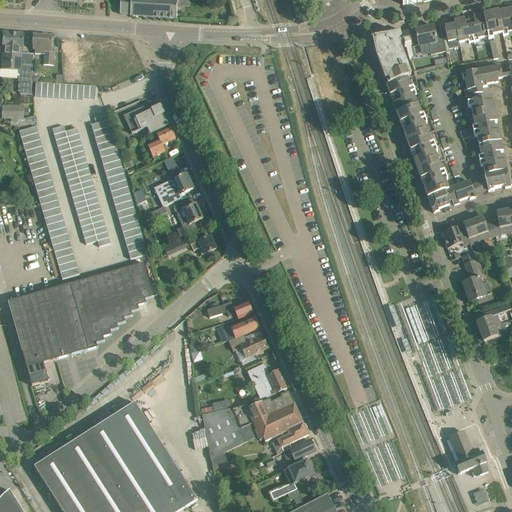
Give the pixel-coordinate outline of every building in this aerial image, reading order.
[(120,0),(120,15),(131,16),(130,16),(177,19),(177,0),(120,0)] [(511,32),(511,9),(497,13),(502,34),(503,34),(503,37),(508,36),(508,33),(511,32)] [(493,36),(502,34),(497,13),(478,17),(483,38),(488,37),(488,40),(494,39),(493,36)] [(465,19),(464,20),(468,41),(469,44),(479,42),(479,39),(483,38),(478,17),(468,19),(469,25),(475,24),(475,26),(466,28),(465,19)] [(459,43),(468,41),(464,20),(454,22),(459,43)] [(460,47),(459,43),(454,22),(450,22),(451,27),(445,28),(449,49),(460,47)] [(431,56),(446,53),(443,39),(436,40),(434,27),(416,30),(417,37),(416,37),(417,39),(419,47),(429,45),(431,56)] [(2,70),(1,78),(20,79),(19,92),(31,93),(34,58),(21,57),(22,48),(23,48),(23,45),(24,35),(4,34),(3,46),(4,46),(2,70)] [(409,34),(408,34),(373,42),(374,49),(373,49),(385,81),(388,80),(389,81),(390,83),(388,84),(388,85),(407,78),(409,77),(411,76),(402,49),(412,47),(409,34)] [(45,53),(44,66),(54,66),(55,53),(51,53),(51,47),(52,47),(53,37),(33,36),(33,46),(33,50),(35,50),(35,54),(40,55),(41,53),(45,53)] [(89,45),(68,44),(66,60),(88,61),(89,45)] [(473,73),(472,68),(472,67),(459,69),(460,75),(462,75),(473,73)] [(498,80),(503,79),(501,68),(496,69),(491,70),(487,70),(482,71),(477,72),(473,73),(462,75),(463,81),(465,81),(467,91),(465,91),(466,97),(483,94),(482,88),(488,87),(487,85),(498,83),(498,80)] [(388,85),(386,85),(392,100),(398,98),(396,93),(399,92),(401,101),(393,104),(396,112),(417,104),(414,97),(417,96),(413,86),(411,87),(407,78),(388,85)] [(475,125),(497,120),(492,98),(486,99),(468,103),(469,109),(471,108),(475,125)] [(417,104),(396,112),(402,128),(408,126),(407,121),(409,121),(412,129),(404,132),(407,141),(428,134),(425,125),(427,124),(424,114),(421,115),(417,104)] [(24,106),(5,105),(4,120),(24,121),(24,106)] [(152,111),(148,114),(146,114),(145,107),(124,116),(132,135),(148,129),(151,134),(155,132),(169,126),(160,107),(152,110),(152,111)] [(106,115),(94,119),(96,125),(108,121),(106,115)] [(497,120),(475,125),(475,127),(473,128),(475,138),(477,137),(481,156),(503,153),(498,127),(491,128),(493,134),(491,134),(489,125),(497,123),(497,120)] [(96,125),(91,126),(93,133),(111,128),(109,121),(108,121),(96,125)] [(64,127),(52,130),(54,136),(66,133),(64,127)] [(37,128),(19,133),(21,139),(38,134),(37,128)] [(111,128),(93,133),(95,140),(113,135),(111,128)] [(162,146),(175,140),(173,134),(174,133),(172,130),(171,130),(170,128),(156,135),(159,141),(147,146),(153,158),(165,153),(162,146)] [(77,129),(66,133),(67,138),(79,135),(77,129)] [(66,133),(54,136),(56,142),(67,138),(66,133)] [(38,134),(21,139),(23,146),(40,141),(38,134)] [(428,134),(407,141),(413,157),(419,155),(417,149),(419,149),(422,157),(414,160),(417,169),(438,162),(435,153),(438,152),(434,142),(431,143),(428,134)] [(79,135),(67,138),(69,144),(80,141),(79,135)] [(113,135),(95,140),(97,146),(115,141),(113,135)] [(67,138),(56,142),(57,147),(69,144),(67,138)] [(40,141),(23,146),(25,153),(42,148),(40,141)] [(80,141),(69,144),(71,150),(82,147),(80,141)] [(115,141),(97,146),(99,153),(117,148),(115,141)] [(69,144),(57,147),(59,153),(71,150),(69,144)] [(82,147),(71,150),(72,156),(84,152),(82,147)] [(42,148),(25,153),(27,160),(44,155),(42,148)] [(117,148),(99,153),(101,160),(119,155),(117,148)] [(71,150),(59,153),(61,159),(72,156),(71,150)] [(84,152),(72,156),(74,161),(86,158),(84,152)] [(504,156),(501,157),(500,153),(481,156),(479,157),(481,167),(483,167),(485,175),(507,170),(504,156)] [(44,155),(27,160),(29,166),(46,161),(44,155)] [(119,155),(101,160),(103,167),(120,161),(119,155)] [(72,156),(61,159),(63,165),(74,161),(72,156)] [(86,158),(74,161),(76,167),(87,164),(86,158)] [(168,171),(177,167),(173,159),(164,163),(168,171)] [(46,161),(29,166),(31,173),(48,168),(46,161)] [(74,161),(63,165),(64,171),(76,167),(74,161)] [(120,161),(103,167),(105,173),(122,168),(120,161)] [(438,162),(417,169),(423,185),(429,183),(427,178),(430,177),(432,186),(424,188),(428,198),(449,190),(445,181),(448,180),(444,171),(442,171),(438,162)] [(87,164),(76,167),(77,173),(89,170),(87,164)] [(76,167),(64,171),(66,176),(77,173),(76,167)] [(48,168),(31,173),(33,180),(50,175),(48,168)] [(122,168),(105,173),(107,180),(124,175),(122,168)] [(89,170),(77,173),(79,179),(91,175),(89,170)] [(509,180),(507,173),(507,170),(485,175),(485,176),(488,193),(494,191),(494,189),(505,187),(505,189),(511,188),(510,182),(509,182),(509,180)] [(77,173),(66,176),(68,182),(79,179),(77,173)] [(50,175),(33,180),(35,187),(52,182),(50,175)] [(91,175),(79,179),(81,185),(92,181),(91,175)] [(124,175),(107,180),(109,187),(126,182),(124,175)] [(173,181),(154,189),(163,209),(165,208),(183,200),(181,195),(184,194),(194,190),(187,175),(173,181)] [(79,179),(68,182),(69,188),(81,185),(79,179)] [(92,181),(81,185),(82,190),(94,187),(92,181)] [(52,182),(35,187),(37,193),(54,188),(52,182)] [(126,182),(109,187),(111,194),(128,188),(126,182)] [(449,190),(428,198),(434,214),(440,211),(439,209),(450,205),(447,199),(456,196),(457,198),(452,200),(454,206),(460,204),(459,202),(469,198),(470,200),(476,198),(470,182),(449,190)] [(81,185),(69,188),(71,194),(82,190),(81,185)] [(94,187),(82,190),(84,196),(96,193),(94,187)] [(54,188),(37,193),(39,200),(56,195),(54,188)] [(128,188),(111,194),(113,200),(130,195),(128,188)] [(82,190),(71,194),(73,199),(84,196),(82,190)] [(96,193),(84,196),(86,202),(97,199),(96,193)] [(56,195),(39,200),(41,207),(58,202),(56,195)] [(130,195),(113,200),(115,207),(132,202),(130,195)] [(84,196),(73,199),(74,205),(86,202),(84,196)] [(97,199),(86,202),(88,208),(99,204),(97,199)] [(192,200),(174,208),(178,216),(177,216),(183,229),(203,219),(196,205),(194,206),(192,200)] [(58,202),(41,207),(43,214),(60,208),(58,202)] [(86,202),(74,205),(76,211),(88,208),(86,202)] [(132,202),(115,207),(117,214),(134,209),(132,202)] [(99,204),(88,208),(89,213),(101,210),(99,204)] [(60,208),(43,214),(45,220),(62,215),(60,208)] [(88,208),(76,211),(78,217),(89,213),(88,208)] [(156,216),(157,219),(168,214),(165,208),(155,213),(156,216)] [(134,209),(117,214),(119,220),(136,215),(134,209)] [(511,233),(507,212),(501,213),(500,209),(496,210),(498,222),(492,224),(495,237),(501,235),(511,233)] [(101,210),(89,213),(91,219),(102,216),(101,210)] [(89,213),(78,217),(79,223),(91,219),(89,213)] [(154,213),(147,216),(149,222),(155,219),(156,216),(155,213),(154,213)] [(495,237),(492,224),(486,226),(481,214),(472,218),(480,242),(495,237)] [(62,215),(45,220),(47,227),(64,222),(62,215)] [(136,215),(119,220),(121,227),(138,222),(136,215)] [(102,216),(91,219),(93,225),(104,222),(102,216)] [(470,246),(480,242),(472,218),(462,222),(463,226),(470,245),(470,246)] [(91,219),(79,223),(81,228),(93,225),(91,219)] [(64,222),(47,227),(49,234),(66,229),(64,222)] [(104,222),(93,225),(94,231),(106,227),(104,222)] [(138,222),(121,227),(123,234),(140,229),(138,222)] [(456,224),(444,228),(445,233),(442,234),(447,250),(461,245),(462,248),(470,245),(463,226),(457,228),(455,225),(456,224)] [(93,225),(81,228),(83,234),(94,231),(93,225)] [(106,227),(94,231),(96,237),(107,233),(106,227)] [(66,229),(49,234),(51,240),(68,235),(66,229)] [(140,229),(123,234),(125,241),(142,236),(140,229)] [(94,231),(83,234),(84,240),(96,237),(94,231)] [(107,233),(96,237),(98,242),(109,239),(107,233)] [(68,235),(51,240),(53,247),(70,242),(68,235)] [(142,236),(125,241),(127,247),(144,242),(142,236)] [(96,237),(84,240),(86,246),(98,242),(96,237)] [(191,246),(194,252),(201,249),(204,256),(217,250),(211,237),(191,246)] [(109,239),(98,242),(99,248),(111,245),(109,239)] [(70,242),(53,247),(55,254),(72,249),(70,242)] [(144,242),(127,247),(129,254),(146,249),(144,242)] [(168,257),(189,248),(187,242),(165,251),(168,257)] [(72,249),(55,254),(56,261),(74,256),(72,249)] [(146,249),(129,254),(131,261),(148,256),(146,249)] [(475,259),(473,254),(461,258),(464,264),(475,259)] [(74,256),(56,261),(58,267),(76,262),(74,256)] [(492,295),(488,286),(488,284),(482,286),(476,270),(481,268),(478,261),(465,265),(471,281),(463,284),(470,303),(478,300),(479,304),(487,301),(485,298),(492,295)] [(76,262),(58,267),(60,274),(78,269),(76,262)] [(154,298),(151,288),(144,264),(8,303),(23,355),(53,347),(56,360),(89,351),(98,348),(96,344),(105,342),(103,338),(111,336),(110,332),(118,330),(117,325),(125,323),(124,319),(132,317),(131,313),(139,311),(138,306),(146,304),(145,300),(154,298)] [(507,279),(511,276),(511,274),(509,265),(503,267),(507,279)] [(78,269),(60,274),(62,281),(80,276),(78,269)] [(425,301),(439,336),(447,332),(434,297),(425,301)] [(415,305),(429,340),(437,337),(424,301),(415,305)] [(239,320),(243,318),(253,314),(248,303),(226,312),(229,318),(236,315),(239,320)] [(395,305),(412,352),(419,350),(401,303),(395,305)] [(398,328),(402,327),(394,304),(392,305),(389,306),(398,328)] [(500,315),(511,310),(509,304),(497,309),(500,315)] [(406,308),(419,343),(427,340),(414,305),(406,308)] [(220,307),(208,311),(210,319),(222,315),(220,307)] [(497,316),(500,315),(497,309),(486,313),(488,319),(472,324),(474,328),(478,327),(480,333),(501,325),(497,316)] [(229,341),(244,336),(259,329),(254,318),(240,324),(231,329),(225,332),(229,341)] [(478,340),(480,344),(495,338),(497,344),(509,340),(507,334),(504,335),(501,325),(480,333),(482,339),(478,340)] [(242,366),(248,364),(257,359),(255,355),(268,349),(262,336),(247,343),(244,336),(229,341),(234,352),(235,351),(242,366)] [(440,339),(451,369),(459,366),(448,336),(440,339)] [(406,338),(402,340),(408,354),(412,352),(406,338)] [(430,343),(441,373),(449,369),(438,340),(430,343)] [(420,347),(431,376),(440,373),(428,344),(420,347)] [(44,364),(56,360),(53,347),(23,355),(32,387),(49,382),(44,364)] [(190,354),(193,364),(202,361),(199,351),(190,354)] [(435,411),(441,409),(423,362),(417,365),(435,411)] [(264,365),(247,374),(261,402),(264,400),(270,398),(287,390),(278,371),(268,377),(267,375),(269,374),(264,365)] [(452,372),(463,402),(472,399),(461,369),(452,372)] [(442,376),(453,405),(462,402),(451,373),(442,376)] [(432,380),(443,409),(452,406),(441,377),(432,380)] [(254,424),(294,405),(289,393),(284,395),(263,404),(254,408),(254,407),(247,410),(254,424)] [(135,404),(35,468),(62,511),(179,511),(197,501),(135,404)] [(384,436),(393,432),(381,404),(373,407),(384,436)] [(282,434),(303,424),(294,405),(254,424),(247,410),(254,407),(253,406),(231,411),(231,410),(202,416),(211,460),(225,453),(259,438),(260,441),(264,440),(265,443),(282,435),(282,434)] [(374,440),(383,436),(371,408),(363,411),(374,440)] [(363,444),(371,441),(359,412),(351,416),(363,444)] [(282,435),(284,439),(273,445),(278,456),(292,449),(289,445),(308,436),(303,424),(282,435)] [(458,460),(478,452),(477,450),(472,452),(465,433),(449,440),(458,460)] [(402,478),(406,476),(391,441),(387,443),(402,478)] [(316,453),(311,442),(291,451),(296,462),(303,459),(316,453)] [(392,482),(400,478),(386,444),(377,447),(392,482)] [(381,486),(389,483),(375,448),(366,452),(381,486)] [(476,478),(488,473),(485,465),(486,464),(481,454),(479,455),(478,452),(458,460),(459,463),(456,465),(454,465),(458,476),(460,475),(473,470),(474,473),(473,473),(473,474),(473,475),(473,476),(474,478),(476,477),(476,478)] [(225,453),(211,460),(214,471),(229,463),(225,453)] [(272,459),(264,463),(267,469),(274,466),(272,459)] [(288,495),(297,491),(294,485),(299,483),(298,483),(313,476),(311,470),(312,469),(309,461),(284,472),(290,485),(279,491),(279,490),(270,494),(274,502),(288,495)] [(475,494),(479,504),(487,500),(483,490),(475,494)] [(0,511),(22,511),(10,491),(8,493),(6,494),(4,496),(3,498),(1,499),(0,500),(0,502),(2,506),(0,507),(0,511)] [(288,495),(291,501),(294,500),(299,497),(300,497),(297,491),(288,495)] [(335,511),(327,495),(304,507),(298,510),(294,511),(335,511)] [(299,497),(294,500),(298,510),(304,507),(299,497)]
